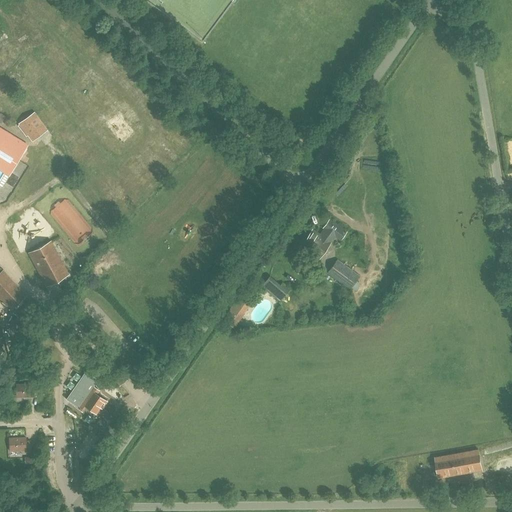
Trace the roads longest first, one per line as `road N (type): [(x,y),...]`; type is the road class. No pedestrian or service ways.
road 1 (unclassified): [(511,503),(73,508)]
road 2 (unclassified): [(301,185),(90,0)]
road 3 (unclassified): [(511,259),(478,65),(465,31),(428,2)]
road 4 (unclassified): [(149,404),(301,185)]
road 5 (track): [(0,10),(15,26),(23,66),(113,159),(131,154),(149,127)]
road 6 (unclassified): [(149,404),(6,255),(0,234)]
road 7 (unclassified): [(301,185),(428,2)]
road 8 (track): [(15,26),(43,25),(133,99)]
road 9 (unclassified): [(73,508),(149,404)]
